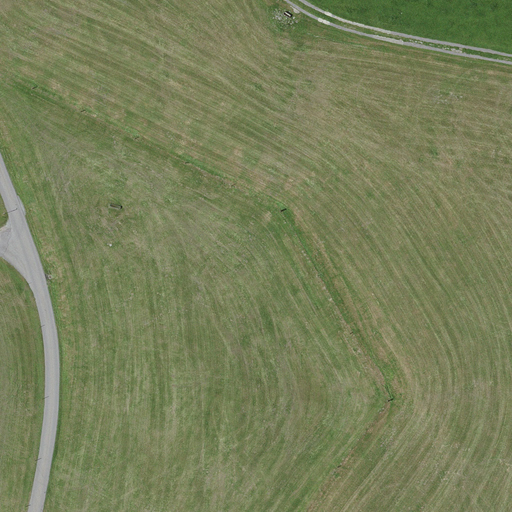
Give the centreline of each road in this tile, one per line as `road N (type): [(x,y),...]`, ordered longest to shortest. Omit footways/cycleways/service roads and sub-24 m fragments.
road 1 (unclassified): [(34,511),(53,401),(48,317),(0,171)]
road 2 (track): [(511,60),(370,36),(299,0)]
